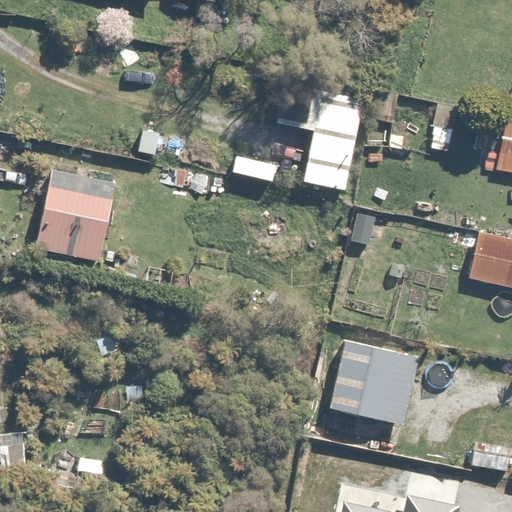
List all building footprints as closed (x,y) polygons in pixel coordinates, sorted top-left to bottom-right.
[(368,103),(289,85),(278,127),(313,136),(300,185),(348,197),(368,103)] [(477,108),(436,101),(428,148),(452,152),(453,144),(470,147),(477,108)] [(511,125),(506,125),(498,171),(511,174),(511,125)] [(158,138),(154,155),(153,159),(232,177),(237,156),(158,138)] [(121,181),(53,167),(35,253),(103,267),(121,181)] [(149,176),(140,177),(141,202),(166,202),(165,168),(149,169),(149,176)] [(511,244),(480,237),(470,281),(511,290),(511,244)] [(0,471),(30,471),(29,431),(0,431),(0,471)] [(511,467),(511,448),(473,443),(469,468),(511,475),(511,467)]
